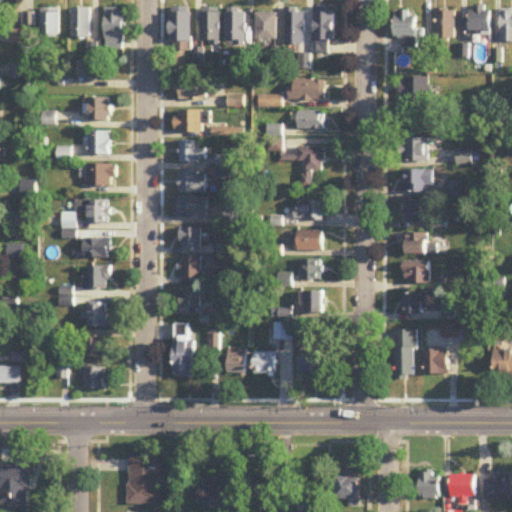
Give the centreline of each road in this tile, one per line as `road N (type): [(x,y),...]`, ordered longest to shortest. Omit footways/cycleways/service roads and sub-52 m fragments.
road 1 (secondary): [(0,422),(511,422)]
road 2 (residential): [(363,422),(371,0)]
road 3 (residential): [(145,422),(149,0)]
